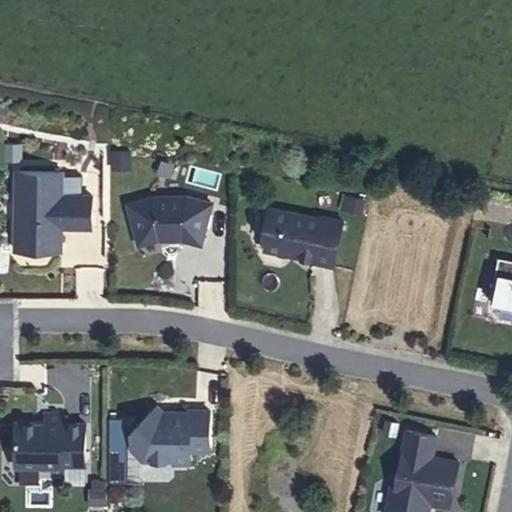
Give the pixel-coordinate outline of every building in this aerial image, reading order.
[(65,173),(18,172),(17,249),(63,250),(63,227),(94,227),(94,196),(64,196),(65,173)] [(155,196),(130,203),(141,244),(161,239),(183,238),(203,243),(214,202),(189,196),(155,196)] [(314,260),(336,265),(345,221),(320,216),(320,218),(271,208),(266,228),(269,232),(266,249),(314,259),(314,260)] [(511,258),(501,256),(492,299),(511,303),(511,258)] [(490,305),(511,309),(511,303),(492,299),(490,305)] [(212,409),(192,409),(171,409),(170,419),(161,419),(153,411),(133,431),(133,448),(145,459),(175,459),(175,462),(193,462),(192,450),(211,450),(212,409)] [(171,409),(155,409),(153,411),(161,419),(170,419),(171,409)] [(65,414),(46,414),(47,422),(22,422),(17,427),(17,466),(64,467),(64,464),(87,464),(87,423),(65,423),(65,414)] [(438,435),(409,429),(398,484),(393,483),(387,511),(423,511),(425,500),(432,502),(451,506),(460,461),(434,456),(438,435)] [(425,500),(423,511),(430,511),(432,502),(425,500)]
